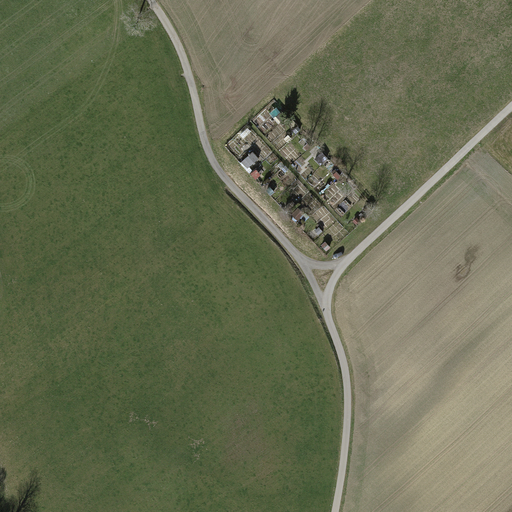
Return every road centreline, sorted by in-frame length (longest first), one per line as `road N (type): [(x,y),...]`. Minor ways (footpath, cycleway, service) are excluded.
road 1 (track): [(152,0),(174,33),(222,173),(304,261),(324,300)]
road 2 (track): [(345,261),(511,105)]
road 3 (track): [(324,300),(347,383),(335,511)]
